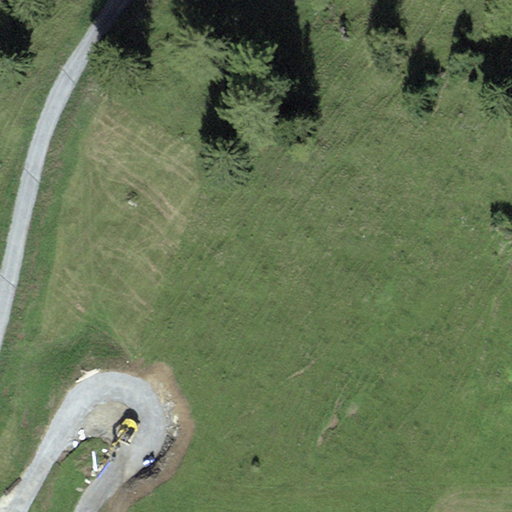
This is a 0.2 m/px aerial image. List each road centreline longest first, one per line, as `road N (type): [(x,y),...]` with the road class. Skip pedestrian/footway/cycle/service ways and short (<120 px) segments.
road 1 (track): [(0,303),(50,105),(116,0)]
road 2 (track): [(80,511),(124,451),(121,429),(102,419),(71,433),(0,509)]
